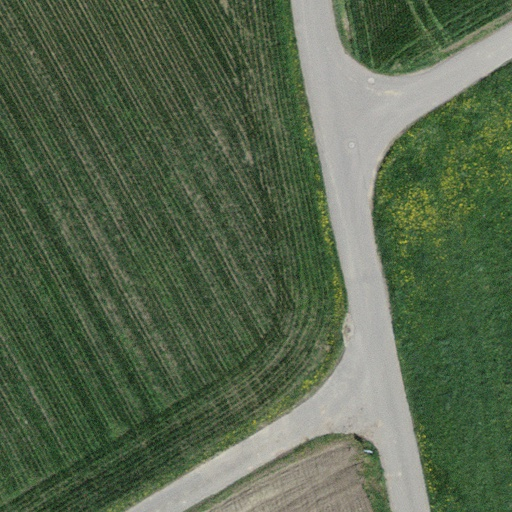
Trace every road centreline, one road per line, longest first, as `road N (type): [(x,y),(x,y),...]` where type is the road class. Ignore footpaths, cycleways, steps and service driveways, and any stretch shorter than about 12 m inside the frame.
road 1 (track): [(153,511),(375,376)]
road 2 (track): [(375,376),(333,137)]
road 3 (track): [(333,137),(511,31)]
road 4 (track): [(333,137),(315,0)]
road 5 (track): [(403,511),(375,376)]
